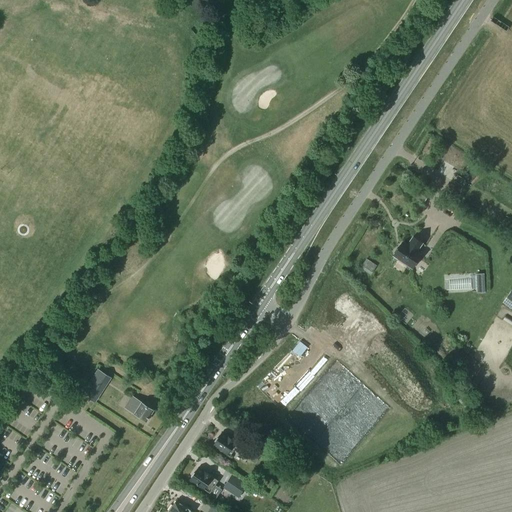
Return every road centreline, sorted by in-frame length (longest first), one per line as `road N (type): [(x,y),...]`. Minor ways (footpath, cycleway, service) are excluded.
road 1 (unclassified): [(288,324),(349,214),(492,0)]
road 2 (primary): [(258,306),(457,0)]
road 3 (primary): [(118,511),(258,306)]
road 4 (unclassified): [(140,511),(216,399),(288,324)]
